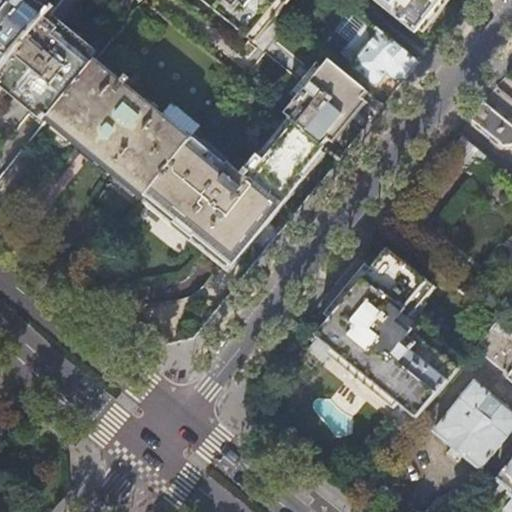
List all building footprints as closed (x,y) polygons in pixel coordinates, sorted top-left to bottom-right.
[(0,0),(0,76),(1,77),(48,21),(56,10),(44,0),(30,0),(21,11),(8,0),(0,0)] [(201,0),(250,41),(270,16),(283,0),(201,0)] [(373,0),(416,35),(442,3),(444,0),(373,0)] [(351,9),(334,29),(351,43),(368,23),(351,9)] [(50,119),(97,61),(48,21),(1,77),(11,86),(12,87),(36,107),(39,110),(50,119)] [(418,64),(368,23),(351,43),(342,53),(355,64),(356,70),(376,87),(377,85),(380,85),(389,75),(397,83),(398,82),(398,81),(399,81),(400,81),(401,81),(402,81),(403,81),(403,82),(404,82),(418,64)] [(147,198),(148,197),(194,140),(129,87),(133,81),(131,79),(126,85),(97,61),(50,119),(67,133),(101,161),(132,186),(147,198)] [(295,125),(324,148),(338,130),(368,93),(329,61),(304,92),(302,90),(299,94),(301,95),(285,116),(295,125)] [(485,102),(471,119),(484,129),(498,113),(485,102)] [(511,125),(498,113),(484,129),(505,147),(511,146),(511,125)] [(194,140),(148,197),(171,216),(220,257),(229,264),(261,225),(300,178),(324,148),(295,125),(263,162),(256,157),(241,175),(227,164),(225,166),(194,140)] [(511,200),(511,177),(462,137),(451,151),(511,200)] [(375,384),(418,420),(466,362),(442,342),(443,341),(421,323),(414,331),(407,324),(413,316),(435,290),(388,251),(353,295),(319,337),(375,384)] [(414,331),(421,323),(413,316),(407,324),(414,331)] [(508,378),(511,381),(511,334),(498,322),(476,349),(509,376),(508,378)] [(481,470),(511,432),(511,411),(476,382),(436,432),(460,452),(481,470)] [(511,497),(511,466),(499,483),(509,491),(511,493),(510,495),(511,497)]
